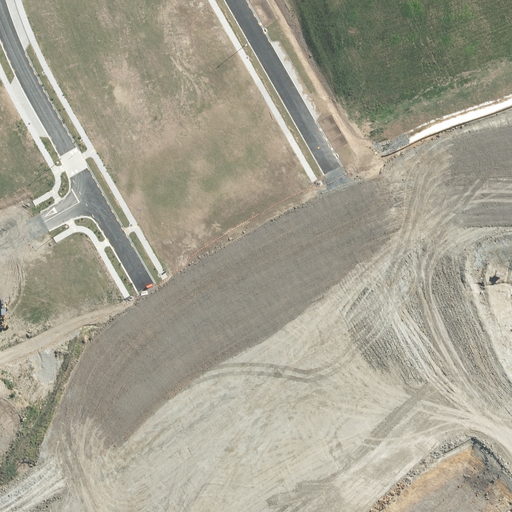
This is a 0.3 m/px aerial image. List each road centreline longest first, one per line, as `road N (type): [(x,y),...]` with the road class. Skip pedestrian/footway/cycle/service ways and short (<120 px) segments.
road 1 (residential): [(234,0),(406,295)]
road 2 (residential): [(91,194),(221,409)]
road 3 (tertiary): [(406,295),(221,409)]
road 4 (residential): [(0,11),(91,194)]
road 5 (tertiary): [(221,409),(65,511)]
road 6 (tertiary): [(511,220),(406,295)]
